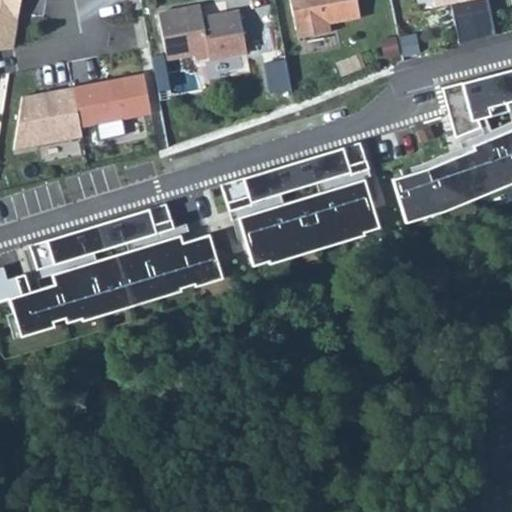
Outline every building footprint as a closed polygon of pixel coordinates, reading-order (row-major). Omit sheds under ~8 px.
[(20,0),(0,0),(0,50),(13,48),(20,0)] [(229,0),(203,0),(205,11),(230,8),(229,0)] [(290,0),(297,36),(330,30),(328,22),(359,16),(356,0),(290,0)] [(487,0),(433,0),(435,9),(451,6),(459,48),(495,37),(487,0)] [(158,15),(168,60),(195,56),(196,61),(209,58),(210,60),(248,53),(239,12),(203,19),(199,7),(158,15)] [(511,55),(431,80),(442,127),(472,118),(472,104),(511,94),(511,55)] [(272,90),(292,84),(285,59),(265,65),(272,90)] [(144,74),(73,87),(80,128),(151,114),(144,74)] [(22,97),(14,150),(82,136),(80,128),(73,87),(22,97)] [(453,145),(374,171),(389,210),(511,165),(511,113),(452,138),(453,145)] [(328,140),(228,170),(234,188),(213,194),(234,260),(363,220),(347,168),(337,171),(328,140)] [(40,278),(0,290),(0,311),(6,329),(202,269),(190,229),(165,237),(161,224),(139,231),(130,201),(26,233),(40,278)]
